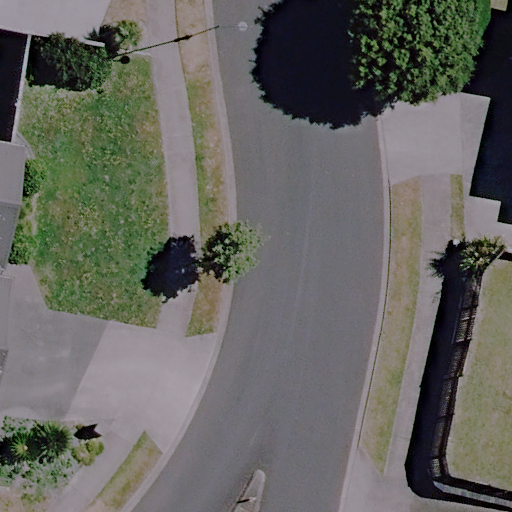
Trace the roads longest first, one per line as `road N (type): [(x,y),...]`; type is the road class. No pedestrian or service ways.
road 1 (residential): [(291,0),(314,302)]
road 2 (residential): [(159,511),(314,302)]
road 3 (residential): [(314,302),(298,511)]
